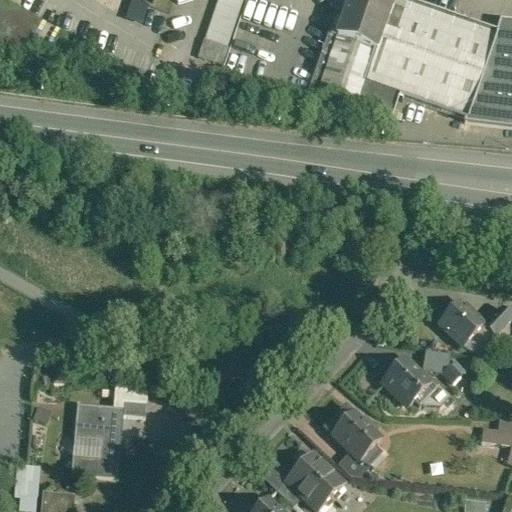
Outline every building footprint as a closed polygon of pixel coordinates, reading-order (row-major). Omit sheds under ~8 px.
[(218,0),(199,60),(224,68),(245,0),(218,0)] [(496,36),(392,0),(351,0),(340,31),(331,28),(307,97),(389,126),(398,100),(466,121),(469,122),(496,36)] [(511,30),(499,29),(496,36),(469,122),(466,121),(464,125),(511,131),(511,30)] [(458,304),(439,326),(465,349),(475,339),(484,329),(458,304)] [(484,329),(475,339),(486,348),(511,322),(500,312),(484,329)] [(453,358),(427,354),(424,373),(445,376),(451,369),(453,358)] [(434,388),(407,363),(396,374),(394,372),(390,371),(388,372),(386,373),(385,374),(384,375),(383,377),(383,379),(384,383),(386,385),(384,386),(407,408),(409,406),(414,410),(418,406),(423,411),(425,410),(430,415),(442,402),(431,391),(434,388)] [(66,368),(56,367),(54,387),(64,387),(66,368)] [(462,379),(451,369),(445,376),(456,386),(462,379)] [(148,391),(115,388),(114,411),(122,412),(123,405),(147,407),(148,391)] [(147,407),(123,405),(122,412),(124,412),(123,419),(146,421),(147,407)] [(114,411),(77,408),(74,441),(100,443),(98,462),(73,459),(71,477),(118,481),(123,419),(124,412),(122,412),(114,411)] [(375,428),(363,417),(360,420),(353,414),(352,415),(346,411),(329,430),(334,435),(332,437),(349,453),(359,464),(360,463),(381,440),(372,432),(375,428)] [(500,439),(484,435),(482,449),(498,452),(500,439)] [(100,443),(74,441),(73,459),(98,462),(100,443)] [(359,464),(349,453),(335,467),(347,478),(358,480),(368,470),(360,463),(359,464)] [(310,460),(284,486),(302,504),(309,511),(319,511),(326,506),(340,489),(310,460)] [(294,511),(302,504),(284,486),(276,495),(294,511)] [(73,511),(75,497),(43,494),(41,511),(73,511)]
